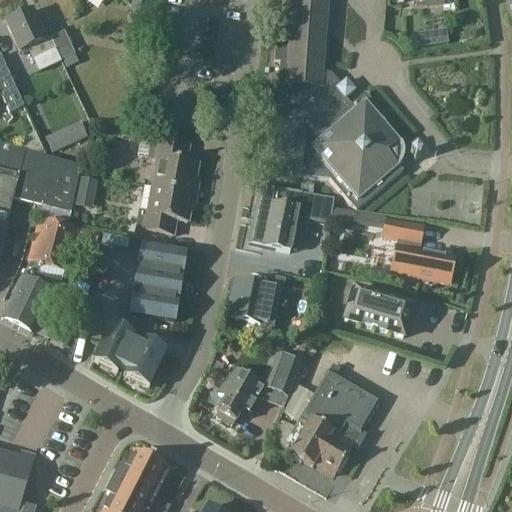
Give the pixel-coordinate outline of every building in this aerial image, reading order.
[(131,0),(130,6),(149,10),(150,0),(131,0)] [(275,128),(274,128),(271,179),(328,183),(355,215),(402,175),(398,170),(401,167),(402,163),(403,159),(403,155),(402,151),(400,147),(404,144),(365,97),(351,108),(345,101),(354,94),(345,83),(339,88),(330,76),(321,76),(326,0),(292,0),(291,21),(278,20),(274,66),(280,66),(275,128)] [(410,0),(411,5),(422,4),(423,11),(442,8),(441,2),(452,0),(410,0)] [(149,10),(130,6),(128,19),(147,23),(149,10)] [(49,40),(44,42),(31,13),(5,24),(19,55),(20,55),(21,59),(29,55),(38,75),(61,65),(49,40)] [(74,57),(63,34),(51,40),(61,63),(74,57)] [(74,57),(61,63),(62,64),(65,71),(78,65),(74,57)] [(7,75),(0,78),(0,99),(8,116),(22,110),(7,75)] [(56,136),(44,141),(51,156),(63,151),(56,136)] [(195,167),(187,165),(190,148),(150,141),(146,163),(156,164),(152,190),(194,198),(197,184),(192,183),(195,167)] [(0,246),(11,201),(42,209),(52,212),(49,224),(68,229),(71,215),(80,170),(0,146),(0,246)] [(80,181),(78,189),(95,192),(96,185),(80,181)] [(152,190),(148,214),(137,212),(133,234),(141,235),(174,241),(177,225),(186,226),(188,211),(192,211),(194,198),(152,190)] [(289,255),(323,263),(332,212),(333,202),(259,190),(247,248),(288,256),(289,255)] [(71,215),(68,229),(75,231),(78,216),(71,215)] [(25,273),(20,282),(1,323),(32,337),(37,326),(52,333),(64,308),(49,301),(51,297),(38,291),(42,282),(34,278),(39,268),(67,275),(76,242),(78,232),(75,231),(68,229),(49,224),(38,222),(27,265),(28,266),(25,273)] [(384,223),(381,242),(396,245),(395,249),(394,249),(388,278),(449,290),(455,261),(419,254),(423,230),(384,223)] [(98,236),(78,232),(76,242),(96,247),(98,236)] [(98,248),(77,251),(78,261),(99,258),(98,248)] [(133,299),(130,319),(174,326),(177,306),(174,305),(174,301),(178,302),(181,281),(178,281),(178,277),(182,277),(185,257),(141,250),(138,270),(141,270),(140,275),(137,274),(134,294),(137,295),(136,299),(133,299)] [(284,283),(268,280),(266,289),(267,290),(267,291),(282,294),(284,283)] [(257,288),(250,286),(238,284),(230,322),(266,329),(270,312),(263,311),(267,291),(267,290),(266,289),(257,288)] [(456,307),(458,294),(421,287),(419,300),(456,307)] [(402,340),(409,318),(411,309),(352,293),(344,324),(402,340)] [(165,356),(141,344),(138,350),(130,346),(133,340),(109,329),(92,366),(116,377),(118,371),(126,375),(124,380),(147,392),(165,356)] [(289,349),(286,356),(301,362),(304,355),(290,349),(289,349)] [(298,367),(275,359),(263,391),(265,392),(265,393),(285,400),(298,367)] [(290,429),(293,431),(281,452),(290,457),(290,458),(332,482),(352,448),(358,451),(365,438),(360,435),(378,404),(335,379),(339,372),(332,368),(302,419),(301,418),(296,425),(293,424),(290,429)] [(218,416),(215,421),(219,423),(231,430),(233,427),(234,425),(234,426),(238,419),(241,414),(248,418),(257,401),(261,403),(265,392),(263,391),(232,373),(231,374),(225,383),(217,397),(224,402),(217,415),(217,416),(218,416)] [(155,378),(145,405),(153,408),(163,381),(155,378)] [(118,473),(113,484),(152,504),(154,501),(168,473),(132,455),(122,475),(118,473)] [(0,511),(35,511),(19,507),(31,467),(30,467),(32,461),(20,458),(19,463),(0,457),(0,511)] [(109,499),(102,511),(148,511),(150,509),(152,504),(113,484),(106,497),(109,499)] [(152,504),(150,509),(154,511),(159,511),(163,506),(154,501),(152,504)]
